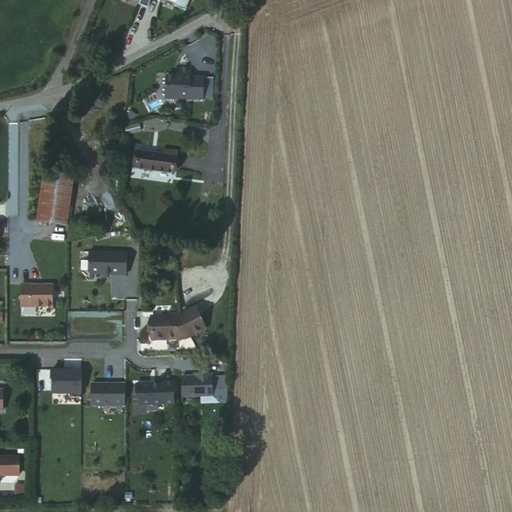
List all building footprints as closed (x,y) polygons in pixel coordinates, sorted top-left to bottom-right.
[(201,100),(202,78),(188,77),(189,69),(177,68),(177,76),(164,76),(163,98),(201,100)] [(176,157),(136,150),(133,167),(173,174),(176,157)] [(70,173),(41,169),(34,218),(63,222),(70,173)] [(123,275),(124,254),(86,252),(86,271),(88,274),(96,274),(96,273),(101,273),(100,274),(123,275)] [(50,285),(19,285),(19,307),(50,307),(50,285)] [(179,311),(151,312),(151,335),(184,334),(203,323),(191,303),(179,311)] [(79,391),(79,370),(71,370),(71,369),(48,369),(49,391),(79,391)] [(187,375),(179,376),(180,396),(209,395),(209,390),(217,390),(217,375),(209,375),(209,372),(192,373),(192,377),(188,377),(187,375)] [(162,403),(161,382),(133,383),(133,394),(136,396),(136,404),(162,403)] [(123,383),(89,383),(89,405),(123,405),(123,383)] [(18,478),(17,460),(0,459),(0,485),(1,486),(1,478),(18,478)] [(15,496),(27,496),(27,484),(15,484),(15,496)]
